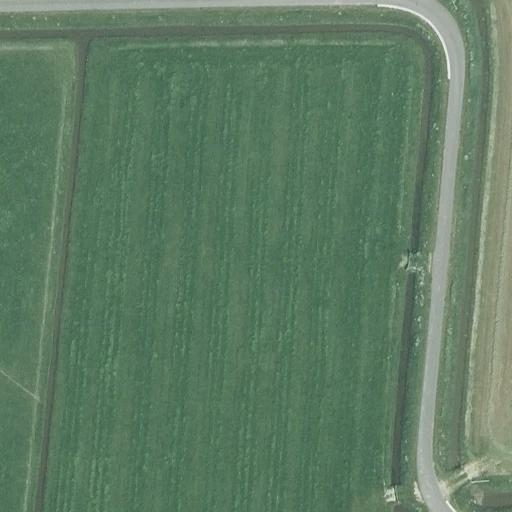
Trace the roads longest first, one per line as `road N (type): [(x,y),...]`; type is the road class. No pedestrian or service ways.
road 1 (unclassified): [(440,511),(423,451),(456,69),(441,19),(404,0)]
road 2 (unclassified): [(246,0),(0,5)]
